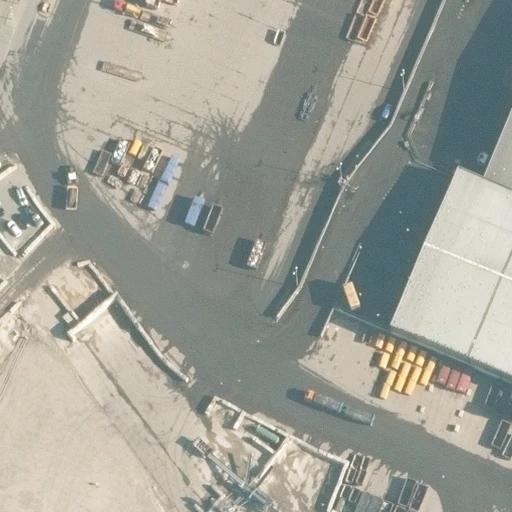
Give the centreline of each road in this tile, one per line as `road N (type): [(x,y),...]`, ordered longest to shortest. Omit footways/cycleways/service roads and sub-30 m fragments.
road 1 (unknown): [(464,0),(373,190),(268,366)]
road 2 (unknown): [(328,181),(403,73),(408,33),(380,0)]
road 3 (unknown): [(234,340),(328,181)]
road 4 (unknown): [(64,198),(91,168),(193,93)]
road 5 (unknown): [(193,93),(240,116),(328,181)]
